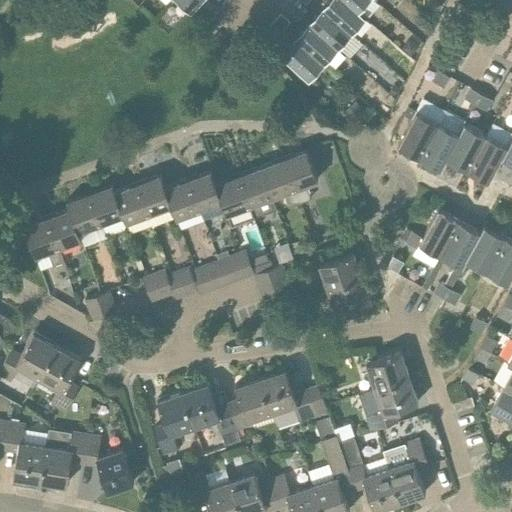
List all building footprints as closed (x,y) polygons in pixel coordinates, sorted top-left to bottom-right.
[(179,0),(191,10),(199,0),(179,0)] [(351,33),(365,18),(365,17),(358,10),(357,11),(345,0),(329,0),(323,7),(351,33)] [(358,9),(366,0),(345,0),(357,11),(358,10),(365,17),(365,18),(366,17),(358,9)] [(337,48),(351,33),(323,7),(309,22),(337,48)] [(275,19),(284,27),(290,21),(281,12),(275,19)] [(279,34),(284,27),(275,19),(269,25),(279,34)] [(323,63),(337,48),(309,22),(295,37),(323,63)] [(309,78),(323,63),(295,37),(281,53),(309,78)] [(410,37),(401,47),(411,55),(419,45),(410,37)] [(439,69),(433,80),(444,86),(450,75),(439,69)] [(394,84),(389,92),(394,96),(399,88),(394,84)] [(465,98),(476,104),(482,93),(471,87),(465,98)] [(482,93),(476,104),(486,110),(492,99),(482,93)] [(369,110),(360,101),(353,109),(362,117),(369,110)] [(398,144),(419,156),(438,121),(434,119),(417,110),(398,144)] [(441,168),(447,157),(460,133),(438,121),(419,156),(441,168)] [(466,168),(467,169),(486,134),(466,123),(460,133),(447,157),(467,168),(466,168)] [(497,123),(492,136),(507,141),(511,128),(497,123)] [(486,134),(467,169),(489,181),(502,156),(508,146),(486,134)] [(502,156),(511,161),(511,138),(508,146),(502,156)] [(284,157),(301,202),(311,197),(306,183),(318,178),(307,148),(284,157)] [(289,206),(301,202),(284,157),(261,165),(273,196),(284,192),(289,206)] [(272,196),(273,196),(261,165),(238,174),(254,217),(276,208),(272,196)] [(199,208),(221,200),(222,199),(216,182),(211,169),(188,178),(199,208)] [(149,212),(172,204),(166,186),(161,173),(137,182),(149,212)] [(231,225),(232,225),(254,217),(238,174),(216,182),(222,199),(221,200),(231,225)] [(166,186),(172,204),(177,216),(199,208),(188,178),(166,186)] [(127,221),(149,212),(137,182),(116,190),(127,221)] [(126,221),(127,221),(116,190),(113,183),(90,191),(101,222),(124,213),(126,221)] [(70,208),(79,230),(101,222),(90,191),(67,200),(70,208)] [(420,242),(441,253),(460,219),(438,207),(423,235),(413,230),(407,241),(417,246),(420,242)] [(48,216),(59,247),(82,238),(79,230),(70,208),(48,216)] [(59,247),(48,216),(24,224),(36,255),(48,250),(53,265),(64,260),(59,247)] [(462,265),(466,258),(480,232),(480,231),(460,220),(461,220),(460,219),(441,253),(462,265)] [(480,231),(480,232),(466,258),(487,270),(506,235),(484,224),(480,231)] [(487,270),(508,282),(511,275),(511,238),(506,235),(487,270)] [(300,240),(292,243),(294,249),(303,247),(300,240)] [(255,273),(255,272),(246,248),(236,252),(245,276),(255,273)] [(294,257),(291,250),(277,255),(279,262),(294,257)] [(328,288),(362,276),(353,250),(319,263),(328,288)] [(233,281),(245,276),(236,252),(224,256),(233,281)] [(269,260),(267,253),(250,259),(252,266),(269,260)] [(222,285),(233,281),(224,256),(213,260),(222,285)] [(438,257),(434,265),(423,285),(429,288),(444,261),(438,257)] [(144,268),(141,258),(136,261),(139,270),(144,268)] [(255,272),(273,265),(271,259),(253,266),(255,272)] [(211,289),(222,285),(213,260),(202,264),(211,289)] [(259,286),(285,276),(280,262),(273,265),(255,272),(255,273),(259,286)] [(200,293),(211,289),(202,264),(191,268),(198,289),(200,293)] [(187,293),(198,289),(191,268),(190,265),(178,269),(187,293)] [(163,295),(174,291),(167,273),(166,268),(155,272),(163,295)] [(176,297),(187,293),(178,269),(167,273),(174,291),(176,297)] [(445,284),(450,287),(451,288),(459,274),(453,270),(445,284)] [(151,300),(163,295),(155,272),(143,277),(151,300)] [(285,276),(259,286),(264,300),(290,291),(285,276)] [(362,276),(328,288),(337,314),(371,301),(362,276)] [(434,292),(444,298),(450,287),(440,281),(434,292)] [(450,287),(444,298),(455,304),(461,293),(450,287)] [(89,309),(112,300),(109,289),(85,298),(89,309)] [(503,304),(511,308),(511,294),(509,293),(503,304)] [(112,300),(89,309),(93,318),(116,310),(112,300)] [(511,308),(503,304),(498,315),(508,320),(511,314),(511,312),(511,308)] [(0,345),(5,343),(3,338),(9,336),(17,320),(0,311),(0,345)] [(470,326),(481,332),(487,321),(476,316),(470,326)] [(18,365),(39,377),(57,344),(33,331),(21,354),(11,348),(0,367),(0,374),(10,380),(18,365)] [(480,346),(491,352),(497,341),(486,335),(480,346)] [(65,410),(69,403),(79,386),(68,380),(81,358),(57,344),(39,377),(59,387),(51,403),(65,410)] [(491,352),(480,346),(474,356),(485,362),(491,352)] [(375,387),(410,376),(401,350),(367,362),(375,387)] [(463,377),(474,383),(480,373),(469,367),(463,377)] [(314,415),(307,388),(294,392),(286,368),(260,377),(272,411),(294,404),(299,420),(314,415)] [(511,369),(503,386),(511,390),(511,369)] [(371,430),(379,427),(398,421),(394,409),(418,402),(410,376),(375,387),(382,409),(365,414),(371,430)] [(250,419),(272,411),(260,377),(235,385),(239,398),(228,402),(238,429),(252,424),(250,419)] [(238,429),(228,402),(217,406),(208,382),(183,390),(195,425),(217,418),(222,434),(238,429)] [(314,415),(328,411),(319,384),(307,388),(314,415)] [(511,390),(503,386),(501,390),(491,407),(511,418),(511,390)] [(173,432),(195,425),(183,390),(157,399),(165,423),(154,427),(163,454),(179,449),(173,432)] [(320,419),(325,433),(338,429),(333,415),(320,419)] [(0,447),(6,449),(10,420),(0,418),(0,447)] [(14,475),(41,480),(47,442),(23,439),(25,423),(10,420),(6,449),(17,450),(14,475)] [(47,442),(41,480),(67,484),(71,460),(82,462),(87,431),(71,429),(68,446),(47,442)] [(87,431),(82,462),(99,464),(108,490),(134,481),(122,446),(99,454),(102,434),(87,431)] [(312,482),(321,511),(340,511),(349,509),(342,488),(353,484),(339,441),(336,433),(321,438),(334,475),(312,482)] [(374,509),(400,500),(388,465),(365,472),(353,436),(339,441),(353,484),(355,489),(366,485),(374,509)] [(388,465),(400,500),(426,492),(418,468),(429,464),(420,437),(404,442),(409,458),(388,465)] [(267,510),(278,506),(269,477),(258,481),(254,470),(229,479),(240,511),(247,511),(266,506),(267,510)] [(211,511),(240,511),(229,479),(207,486),(202,471),(187,476),(196,503),(207,499),(211,511)] [(293,511),(321,511),(312,482),(290,490),(284,472),(269,477),(278,506),(290,502),(293,511)]
